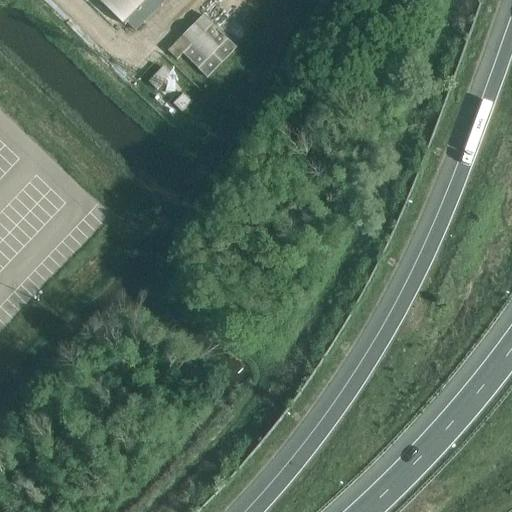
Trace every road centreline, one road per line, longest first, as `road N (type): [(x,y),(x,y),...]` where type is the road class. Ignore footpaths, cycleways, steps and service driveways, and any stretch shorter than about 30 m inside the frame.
road 1 (motorway): [(511,32),(434,238),(386,332),(345,399),(253,511)]
road 2 (motorway): [(511,348),(364,511)]
